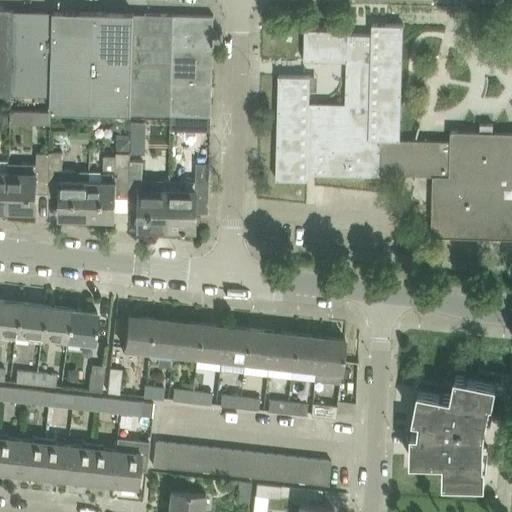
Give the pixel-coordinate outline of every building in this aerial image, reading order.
[(12,10),(0,9),(0,93),(10,94),(12,10)] [(51,95),(53,11),(12,10),(10,94),(51,95)] [(50,111),(91,112),(93,12),(53,11),(51,95),(50,111)] [(91,112),(131,113),(133,13),(93,12),(91,112)] [(131,113),(171,114),(174,14),(133,13),(131,113)] [(174,14),(172,114),(212,115),(214,15),(174,14)] [(399,138),(402,25),(404,25),(404,24),(372,23),(372,34),(348,33),(348,29),(305,28),(304,59),(314,59),(314,58),(347,59),(346,105),(310,104),(311,75),(279,74),(278,76),(280,76),(278,177),(276,177),(276,179),(308,179),(308,170),(316,170),(316,173),(381,175),(381,173),(406,174),(406,175),(407,175),(408,174),(433,175),(433,201),(432,201),(431,216),(432,216),(432,235),(487,236),(487,237),(503,239),(503,238),(511,237),(511,131),(493,131),(493,124),(481,123),(480,131),(451,130),(451,140),(427,139),(427,138),(426,138),(425,139),(417,139),(399,138)] [(511,31),(466,25),(465,36),(511,41),(511,31)] [(42,111),(42,123),(50,123),(50,111),(42,111)] [(172,114),(171,128),(211,130),(212,115),(172,114)] [(117,138),(117,150),(130,151),(130,138),(117,138)] [(61,217),(89,217),(89,179),(74,179),(74,169),(61,169),(62,151),(49,151),(49,152),(49,183),(48,194),(50,194),(50,186),(61,186),(61,217)] [(89,179),(89,217),(117,217),(117,210),(117,188),(129,188),(130,160),(130,151),(116,151),(116,155),(104,154),(104,169),(104,179),(89,179)] [(37,183),(49,183),(49,152),(36,152),(36,163),(23,163),(23,172),(9,171),(9,208),(18,208),(18,210),(32,210),(32,209),(36,209),(37,183)] [(129,188),(129,199),(130,199),(130,198),(141,199),(141,226),(167,226),(168,188),(169,178),(153,178),(142,178),(142,160),(130,160),(129,188)] [(146,177),(164,178),(165,160),(147,160),(146,177)] [(168,188),(167,226),(183,227),(183,228),(188,228),(188,227),(197,227),(197,207),(208,207),(208,211),(209,211),(210,162),(196,161),(196,179),(185,179),(184,189),(168,188)] [(0,208),(9,208),(9,171),(0,171),(0,208)] [(16,332),(17,332),(20,303),(0,300),(0,329),(4,330),(4,336),(16,337),(16,332)] [(42,335),(43,335),(46,306),(24,303),(24,301),(20,301),(20,303),(17,332),(30,333),(29,339),(41,340),(42,335)] [(67,343),(68,338),(71,308),(50,306),(50,304),(46,304),(46,306),(43,335),(56,336),(55,341),(67,343)] [(71,308),(68,338),(81,339),(81,344),(94,346),(98,309),(97,309),(96,311),(75,309),(76,307),(72,306),(71,308)] [(125,348),(150,350),(153,317),(153,316),(153,317),(131,315),(132,314),(129,314),(125,348)] [(150,350),(174,353),(177,320),(155,318),(155,317),(153,317),(150,350)] [(174,353),(197,356),(201,322),(200,322),(200,323),(177,320),(174,353)] [(197,356),(221,358),(225,325),(203,323),(203,322),(201,322),(197,356)] [(221,358),(245,361),(249,326),(249,328),(225,325),(221,358)] [(245,361),(269,364),(273,330),(251,328),(251,327),(249,326),(245,361)] [(269,364),(293,366),(297,331),(296,331),(296,333),(273,330),(269,364)] [(293,366),(317,369),(320,336),(298,334),(299,331),(297,331),(293,366)] [(317,369),(315,380),(340,383),(341,371),(345,337),(343,337),(342,338),(320,336),(317,365),(317,369)] [(92,363),(89,389),(101,390),(104,365),(92,363)] [(107,391),(119,392),(121,367),(109,365),(107,391)] [(17,369),(15,381),(35,383),(37,371),(17,369)] [(37,371),(35,383),(37,383),(55,385),(56,373),(37,371)] [(445,481),(457,482),(457,480),(486,481),(486,463),(487,463),(488,445),(484,445),(485,433),(488,417),(492,418),(494,401),(493,401),(497,382),(455,374),(452,393),(440,392),(440,393),(419,388),(413,419),(412,458),(433,458),(433,459),(444,461),(444,480),(446,480),(445,481)] [(5,385),(4,399),(25,401),(26,387),(5,385)] [(146,385),(145,395),(162,397),(164,387),(146,385)] [(26,387),(25,401),(46,404),(47,389),(26,387)] [(173,399),(192,401),(194,390),(174,388),(173,399)] [(52,390),(51,404),(72,407),(74,392),(52,390)] [(194,390),(192,401),(210,403),(211,392),(194,390)] [(74,392),(72,407),(93,409),(95,395),(74,392)] [(221,404),(240,406),(241,395),(222,393),(221,404)] [(100,395),(99,410),(120,412),(122,398),(100,395)] [(241,395),(240,406),(258,408),(259,397),(241,395)] [(122,398),(120,412),(138,414),(139,400),(122,398)] [(269,409),(288,411),(289,400),(270,398),(269,409)] [(289,400),(288,411),(306,413),(307,402),(289,400)] [(311,414),(336,416),(337,404),(312,401),(311,414)] [(7,471),(17,473),(20,439),(8,437),(8,434),(0,432),(0,469),(7,470),(7,471)] [(28,472),(41,474),(45,438),(34,437),(33,440),(20,439),(17,473),(27,474),(28,472)] [(52,476),(64,478),(68,444),(56,443),(56,439),(45,438),(41,474),(52,475),(52,476)] [(152,465),(163,466),(166,441),(155,440),(152,465)] [(163,466),(174,467),(177,442),(166,441),(163,466)] [(74,477),(88,479),(92,443),(81,442),(81,446),(68,444),(64,478),(74,479),(74,477)] [(174,467),(185,469),(188,444),(177,442),(174,467)] [(103,482),(112,483),(116,449),(103,448),(104,444),(92,443),(88,479),(103,481),(103,482)] [(185,469),(196,470),(199,445),(188,444),(185,469)] [(196,470),(207,471),(210,446),(199,445),(196,470)] [(207,471),(218,472),(221,447),(210,446),(207,471)] [(116,449),(112,483),(121,484),(121,482),(135,484),(135,486),(136,486),(141,448),(129,447),(129,451),(116,449)] [(218,472),(229,474),(232,448),(221,447),(218,472)] [(229,474),(240,475),(243,450),(232,448),(229,474)] [(240,475),(251,476),(254,451),(243,450),(240,475)] [(251,476),(262,477),(265,452),(254,451),(251,476)] [(262,477),(273,478),(276,453),(265,452),(262,477)] [(273,478),(284,480),(287,455),(276,453),(273,478)] [(284,480),(295,481),(298,456),(287,455),(284,480)] [(295,481),(306,482),(309,457),(298,456),(295,481)] [(306,482),(317,483),(320,458),(309,457),(306,482)] [(320,458),(317,483),(328,485),(331,459),(320,458)] [(239,480),(237,499),(248,500),(251,482),(239,480)] [(255,495),(280,497),(281,485),(256,483),(255,495)] [(171,490),(168,511),(203,511),(205,492),(170,488),(170,490),(171,490)] [(299,503),(297,511),(333,511),(333,509),(335,509),(335,507),(315,505),(299,503)]
